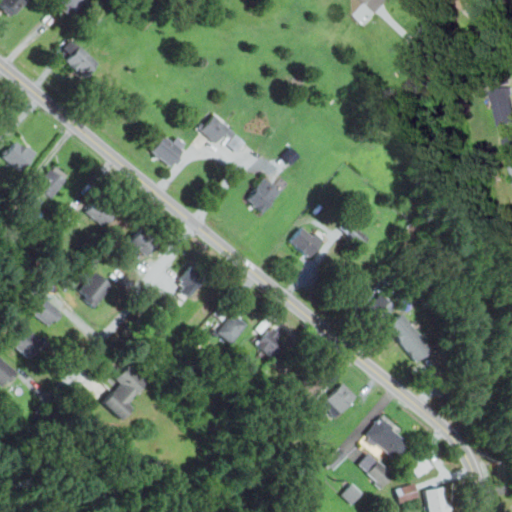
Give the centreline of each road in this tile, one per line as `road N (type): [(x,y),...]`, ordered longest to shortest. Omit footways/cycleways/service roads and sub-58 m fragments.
road 1 (tertiary): [(483,511),(470,464),(443,426),(0,61)]
road 2 (residential): [(39,410),(195,223)]
